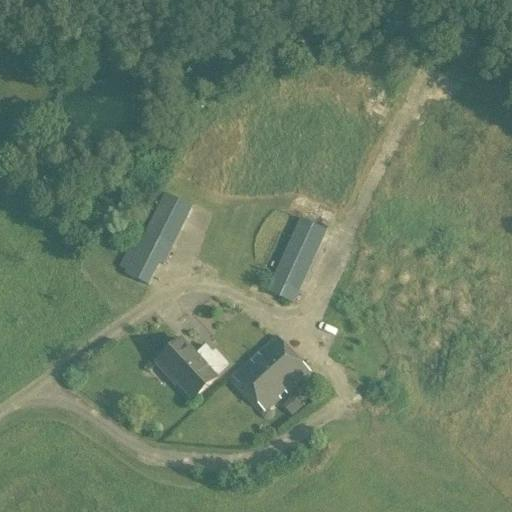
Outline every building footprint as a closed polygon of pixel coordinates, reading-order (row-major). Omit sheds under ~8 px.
[(5,142),(23,155),(34,142),(16,128),(5,142)] [(119,270),(126,274),(125,276),(149,287),(160,265),(164,267),(193,209),(165,195),(142,241),(135,238),(119,270)] [(300,221),(266,293),(293,305),(328,231),(315,226),(300,221)] [(309,374),(277,338),(234,378),(265,414),(309,374)] [(206,346),(195,357),(181,342),(157,365),(192,402),(216,379),(215,379),(224,370),(228,366),(215,351),(213,354),(210,351),(206,346)]
